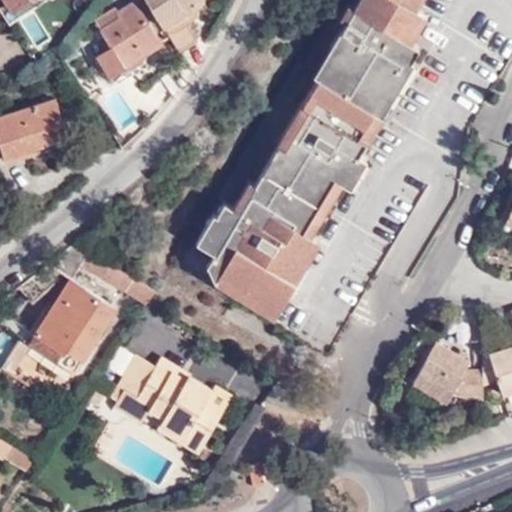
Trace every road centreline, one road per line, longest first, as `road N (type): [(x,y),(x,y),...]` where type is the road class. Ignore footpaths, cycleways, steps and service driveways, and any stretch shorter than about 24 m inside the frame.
road 1 (residential): [(0,273),(155,143),(242,23),(249,0)]
road 2 (residential): [(409,313),(390,291),(446,184),(423,128),(479,0)]
road 3 (residential): [(432,274),(511,128)]
road 4 (tertiary): [(511,454),(433,472),(373,471)]
